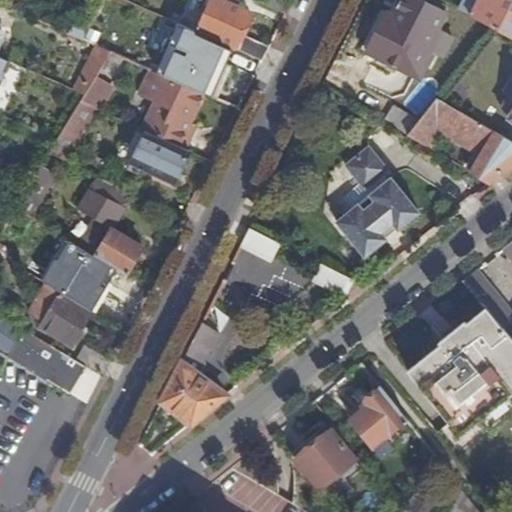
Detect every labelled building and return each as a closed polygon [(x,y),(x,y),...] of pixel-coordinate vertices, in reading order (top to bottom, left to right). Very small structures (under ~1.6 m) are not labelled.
[(237,45),(238,45),(254,11),(237,3),(238,0),(214,0),(201,29),(222,39),(237,45)] [(262,0),(262,2),(289,14),(295,0),(294,0),(262,0)] [(447,55),(457,37),(441,30),(449,13),(423,0),(403,0),(396,15),(391,12),(371,53),(424,79),(438,51),(447,55)] [(473,14),(480,0),(467,0),(463,9),(473,14)] [(511,33),(511,0),(480,0),(473,14),(498,26),(511,33)] [(200,34),(190,58),(169,49),(160,72),(207,93),(215,97),(222,80),(228,82),(235,65),(230,62),(236,48),(235,48),(237,45),(222,39),(220,43),(200,34)] [(241,47),(265,60),(272,46),(247,35),(241,47)] [(86,96),(98,75),(112,51),(100,45),(77,92),(86,96)] [(0,89),(12,62),(0,56),(0,89)] [(192,124),(207,93),(160,72),(153,69),(142,94),(157,101),(144,129),(188,149),(195,133),(190,131),(192,124)] [(83,102),(97,108),(101,110),(113,82),(98,75),(86,96),(83,102)] [(511,165),(511,139),(440,98),(422,120),(412,134),(430,145),(440,128),(485,154),(475,172),(492,182),(511,167),(511,165)] [(52,153),(67,160),(97,108),(83,102),(60,139),(52,153)] [(412,134),(422,120),(396,106),(388,120),(412,134)] [(187,159),(191,152),(188,149),(144,129),(135,125),(127,144),(134,147),(125,167),(136,172),(139,166),(141,167),(142,166),(175,181),(180,172),(182,174),(189,160),(187,159)] [(400,229),(410,221),(422,211),(393,176),(389,179),(384,173),(390,168),(371,145),(347,163),(362,182),(355,188),(345,195),(355,207),(338,220),(367,256),(388,238),(387,236),(383,232),(395,222),(399,227),(400,229)] [(18,208),(35,217),(60,175),(44,165),(38,174),(18,208)] [(83,245),(131,274),(146,248),(114,229),(115,227),(99,218),(83,245)] [(383,232),(387,236),(399,227),(395,222),(383,232)] [(282,242),(252,228),(244,245),(273,260),(282,242)] [(65,292),(96,310),(116,276),(85,258),(65,292)] [(366,284),(326,264),(321,275),(356,292),(366,284)] [(467,279),(489,306),(501,321),(511,312),(511,308),(480,268),(467,279)] [(76,345),(96,310),(65,292),(50,283),(34,310),(49,319),(44,327),(76,345)] [(511,334),(501,321),(489,306),(411,370),(453,421),(471,408),(475,414),(511,384),(511,334)] [(0,350),(11,357),(28,328),(0,311),(0,350)] [(224,334),(204,323),(193,344),(165,401),(194,423),(229,394),(202,375),(224,334)] [(75,393),(91,366),(80,359),(28,328),(11,357),(75,393)] [(91,366),(106,374),(114,359),(89,345),(80,359),(91,366)] [(386,436),(408,419),(383,387),(367,399),(370,404),(353,418),(381,453),(392,443),(386,436)] [(358,459),(333,429),(299,457),(323,487),(358,459)] [(428,511),(438,496),(422,486),(416,495),(420,498),(411,511),(428,511)] [(483,511),(465,490),(452,511),(483,511)]
